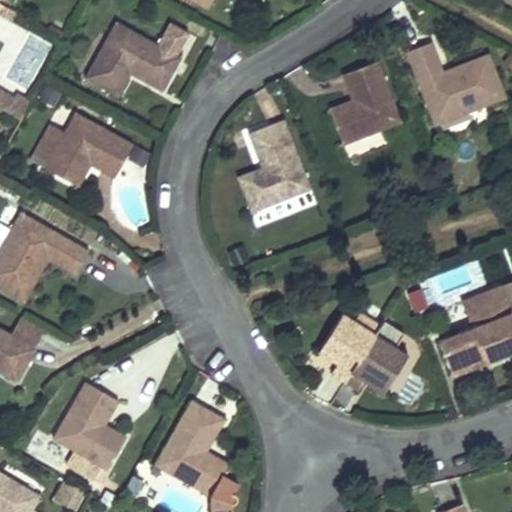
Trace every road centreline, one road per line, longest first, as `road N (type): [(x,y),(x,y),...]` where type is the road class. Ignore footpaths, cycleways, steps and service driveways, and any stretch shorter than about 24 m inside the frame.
road 1 (residential): [(359,0),(212,110),(179,185),(184,228),(222,312),(323,457)]
road 2 (residential): [(323,457),(417,450),(511,420)]
